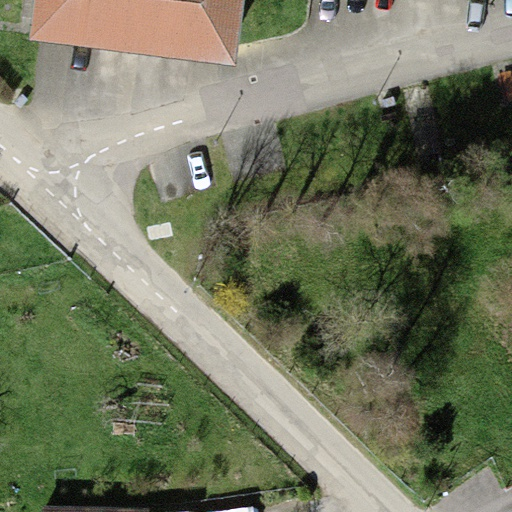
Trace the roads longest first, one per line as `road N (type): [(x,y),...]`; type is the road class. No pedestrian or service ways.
road 1 (residential): [(16,176),(511,46)]
road 2 (residential): [(361,511),(16,176)]
